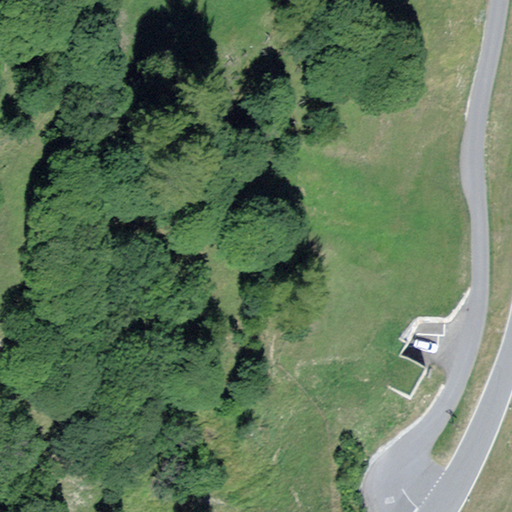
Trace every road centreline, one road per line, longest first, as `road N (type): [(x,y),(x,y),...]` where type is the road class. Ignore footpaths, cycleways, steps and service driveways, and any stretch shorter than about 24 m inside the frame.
road 1 (residential): [(498,0),(474,130),(477,304),(450,396),(403,463),(401,487),(420,511)]
road 2 (tertiary): [(437,511),(484,427),(511,349)]
